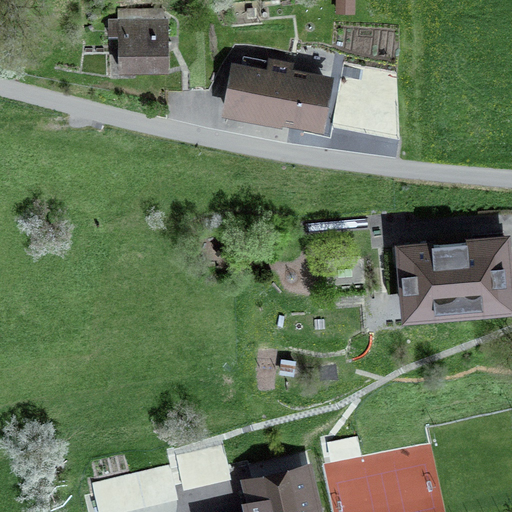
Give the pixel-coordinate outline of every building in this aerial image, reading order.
[(121,68),(165,67),(167,67),(165,17),(109,18),(110,35),(121,35),(121,68)] [(283,113),(319,120),(326,82),(288,75),(290,64),(269,60),(267,71),(236,65),(227,111),(281,121),(283,113)] [(396,73),(343,63),(332,123),(399,135),(396,73)] [(180,67),(167,67),(165,67),(165,90),(180,90),(180,67)] [(395,267),(403,266),(408,314),(511,304),(505,237),(393,248),(395,267)] [(339,449),(341,457),(360,453),(357,435),(327,441),(329,451),(339,449)] [(183,486),(214,479),(207,447),(175,455),(183,486)] [(105,511),(177,495),(170,464),(92,482),(98,511),(105,511)] [(312,511),(303,473),(253,485),(257,502),(247,504),(248,511),(312,511)]
